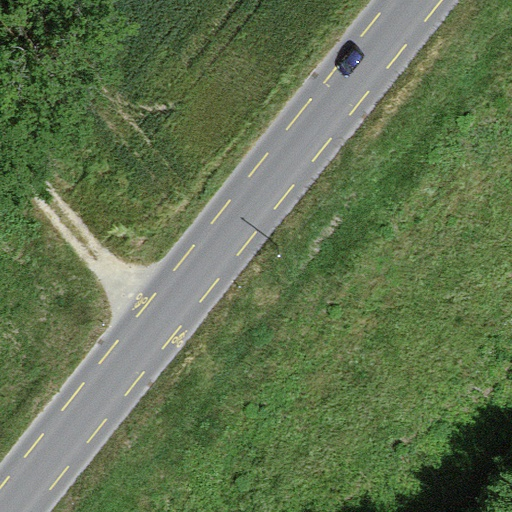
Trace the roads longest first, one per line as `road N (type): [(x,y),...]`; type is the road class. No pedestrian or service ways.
road 1 (tertiary): [(419,0),(8,511)]
road 2 (track): [(161,321),(0,142)]
